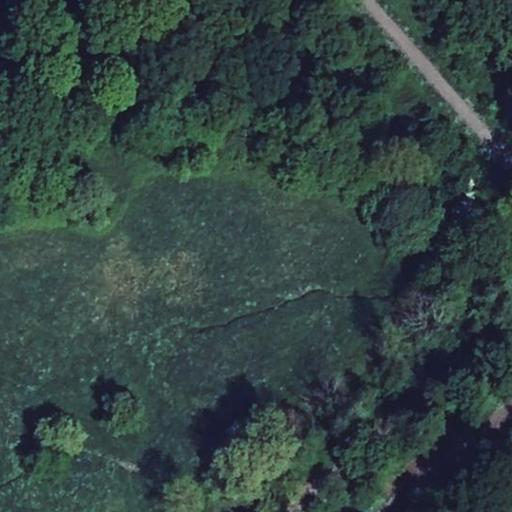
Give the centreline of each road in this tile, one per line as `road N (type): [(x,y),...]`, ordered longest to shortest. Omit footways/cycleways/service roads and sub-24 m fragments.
road 1 (track): [(276,511),(448,366),(498,358),(511,382)]
road 2 (track): [(364,0),(511,166)]
road 3 (track): [(511,412),(391,511)]
